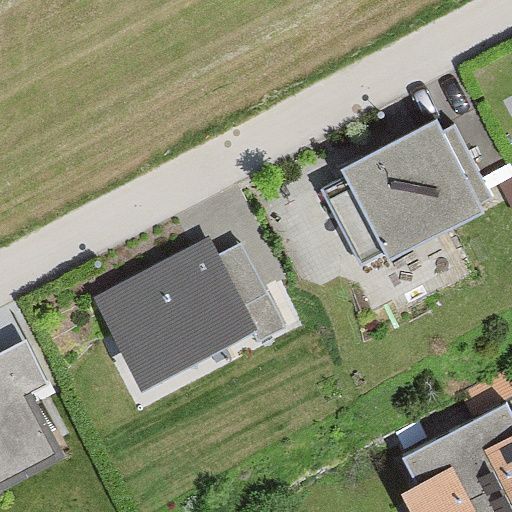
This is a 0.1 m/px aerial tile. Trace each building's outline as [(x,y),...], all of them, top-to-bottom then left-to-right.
[(435,122),(342,171),(389,259),(482,210),(435,122)] [(208,242),(94,300),(137,384),(251,326),(208,242)] [(28,341),(0,354),(0,482),(59,454),(30,394),(50,385),(28,341)] [(511,511),(511,413),(504,399),(451,426),(496,511),(511,511)] [(496,511),(451,426),(401,453),(413,475),(398,483),(413,511),(496,511)]
